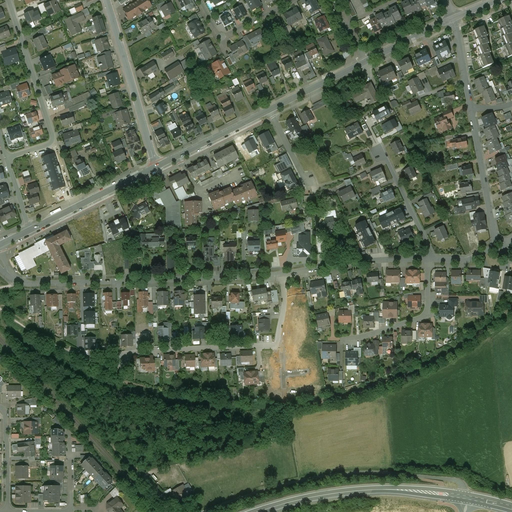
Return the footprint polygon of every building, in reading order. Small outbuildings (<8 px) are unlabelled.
[(53,1),(44,5),(48,13),(51,11),(52,14),(60,11),(55,2),(55,0),(53,1)] [(139,0),(137,2),(137,1),(136,2),(131,5),(129,6),(123,10),(126,15),(125,16),(126,15),(129,19),(128,20),(136,15),(136,16),(137,16),(136,15),(144,11),(144,12),(144,11),(151,6),(147,0),(139,0),(138,0),(139,0)] [(186,0),(176,0),(176,1),(180,8),(184,6),(184,7),(187,5),(189,4),(188,1),(186,0)] [(196,7),(192,0),(190,0),(188,1),(189,4),(187,5),(189,8),(190,7),(191,10),(196,7)] [(248,12),(241,0),(238,2),(241,7),(241,6),(245,14),(248,12)] [(245,0),(251,11),(260,6),(256,0),(245,0)] [(315,0),(305,0),(305,1),(311,11),(319,6),(315,0)] [(420,7),(416,0),(414,0),(409,3),(413,11),(414,13),(421,9),(420,7)] [(408,1),(401,4),(406,14),(413,11),(409,3),(408,1)] [(164,2),(156,6),(158,12),(162,10),(161,8),(166,6),(164,2)] [(43,3),(38,6),(42,14),(47,12),(43,3)] [(166,6),(161,8),(162,10),(163,12),(165,16),(169,14),(169,15),(175,12),(170,3),(166,6)] [(245,14),(241,6),(241,7),(233,11),(238,20),(246,15),(245,14)] [(401,18),(396,7),(389,10),(390,12),(394,21),(401,18)] [(296,9),(284,15),(289,25),(300,20),(302,19),(300,15),(296,9)] [(32,12),(24,15),(28,24),(33,22),(36,21),(32,12)] [(394,21),(390,12),(383,16),(387,23),(389,27),(395,23),(394,21)] [(82,13),(73,17),(75,22),(84,19),(82,13)] [(308,23),(303,13),(300,15),(302,19),(300,20),(303,26),(308,23)] [(223,14),(218,17),(222,24),(220,19),(228,15),(227,14),(224,16),(223,14)] [(382,14),(375,17),(376,19),(380,27),(387,23),(383,16),(382,14)] [(196,15),(189,18),(191,23),(197,20),(197,21),(199,20),(196,15)] [(228,15),(220,19),(222,24),(224,27),(232,23),(231,20),(228,15)] [(100,16),(92,19),(94,26),(103,23),(100,16)] [(511,25),(511,23),(509,16),(498,21),(502,30),(500,30),(503,37),(501,38),(505,46),(503,47),(508,58),(511,56),(511,27),(511,26),(511,25)] [(73,17),(65,20),(72,35),(80,32),(75,22),(73,17)] [(322,18),(315,21),(315,22),(316,21),(318,24),(316,25),(318,29),(320,28),(322,31),(323,31),(325,31),(326,30),(327,29),(329,27),(324,17),(322,18)] [(149,18),(139,25),(144,33),(154,27),(149,18)] [(278,19),(265,26),(269,33),(273,31),(274,32),(274,31),(282,27),(278,19)] [(376,19),(370,22),(374,32),(381,29),(380,27),(376,19)] [(191,23),(188,25),(190,30),(190,31),(191,33),(192,34),(195,38),(204,33),(203,30),(202,28),(201,28),(199,25),(200,24),(199,23),(198,22),(197,21),(197,20),(191,23)] [(361,20),(355,23),(358,29),(364,26),(361,20)] [(103,23),(94,26),(97,35),(105,32),(103,23)] [(0,29),(0,39),(0,40),(10,36),(6,27),(0,29)] [(484,27),(473,32),(476,40),(475,41),(478,48),(476,48),(480,57),(478,57),(483,69),(494,64),(489,53),(491,52),(487,44),(489,43),(486,36),(488,36),(484,27)] [(45,28),(37,31),(39,36),(39,37),(42,36),(47,34),(45,28)] [(247,37),(252,47),(252,48),(256,46),(255,43),(264,38),(260,30),(247,37)] [(39,37),(33,40),(38,52),(47,48),(42,36),(39,37)] [(252,47),(247,37),(246,36),(243,38),(243,39),(246,44),(249,48),(252,47)] [(106,38),(95,42),(98,52),(99,51),(108,49),(109,48),(106,38)] [(326,38),(318,41),(326,56),(329,54),(327,50),(331,48),(326,38)] [(201,53),(212,47),(209,40),(200,45),(198,46),(199,48),(201,53)] [(243,46),(241,42),(229,48),(232,53),(234,58),(246,51),(247,52),(250,50),(249,48),(246,44),(243,46)] [(445,42),(433,47),(437,57),(438,59),(451,53),(445,42)] [(313,44),(306,47),(309,52),(311,57),(318,54),(313,44)] [(61,47),(48,52),(49,55),(62,50),(61,47)] [(212,47),(201,53),(198,55),(199,56),(201,55),(205,61),(216,54),(212,47)] [(7,52),(2,53),(2,54),(6,65),(19,61),(15,49),(7,52)] [(170,50),(161,55),(164,60),(168,57),(169,59),(174,56),(173,54),(174,53),(173,51),(171,52),(170,50)] [(301,51),(294,54),(298,63),(295,64),(297,69),(307,64),(301,51)] [(345,51),(342,53),(343,54),(340,55),(343,60),(346,59),(345,58),(348,57),(348,56),(345,51)] [(430,59),(426,51),(415,56),(419,66),(424,64),(423,62),(430,59)] [(234,58),(232,53),(228,56),(229,58),(232,63),(236,61),(234,58)] [(49,55),(39,60),(45,71),(54,67),(51,59),(50,60),(48,56),(49,56),(49,55)] [(104,56),(98,58),(100,65),(101,71),(113,67),(111,62),(109,55),(108,55),(104,56)] [(288,59),(282,62),(285,70),(292,67),(288,59)] [(409,59),(399,63),(403,72),(407,71),(413,68),(409,59)] [(219,80),(224,77),(224,76),(221,78),(218,74),(214,76),(210,69),(212,68),(211,66),(215,64),(215,65),(222,61),(228,72),(230,74),(223,60),(219,62),(219,61),(210,65),(211,66),(207,68),(213,78),(217,76),(219,80)] [(222,61),(215,65),(215,64),(211,66),(212,68),(210,69),(214,76),(218,74),(221,78),(224,76),(229,73),(228,72),(222,61)] [(153,62),(143,68),(147,75),(152,72),(154,75),(159,72),(153,62)] [(178,63),(165,71),(169,78),(182,69),(178,63)] [(275,83),(273,77),(280,74),(274,63),(267,66),(272,77),(269,78),(272,84),(275,83)] [(74,66),(60,72),(65,83),(65,84),(79,78),(74,66)] [(435,67),(428,70),(431,77),(438,74),(437,72),(438,71),(436,66),(435,67)] [(450,66),(438,71),(443,82),(455,76),(453,72),(454,72),(454,71),(453,72),(450,66)] [(391,67),(379,73),(381,78),(384,84),(396,78),(395,75),(391,67)] [(143,68),(136,73),(140,80),(147,75),(143,68)] [(65,83),(60,72),(52,76),(56,86),(65,83)] [(424,72),(418,75),(420,79),(421,80),(426,78),(424,72)] [(111,74),(106,76),(108,82),(110,88),(120,85),(116,73),(111,74)] [(263,74),(256,77),(260,85),(267,81),(263,74)] [(418,78),(408,83),(414,95),(423,90),(419,80),(420,79),(418,75),(417,75),(418,78)] [(483,77),(475,81),(477,87),(486,83),(484,78),(483,77)] [(163,90),(162,90),(164,94),(174,88),(176,86),(175,85),(178,83),(177,81),(163,90)] [(251,81),(244,84),(248,92),(254,89),(251,81)] [(18,82),(10,85),(11,89),(12,91),(17,89),(16,88),(19,87),(18,82)] [(486,83),(477,87),(480,93),(482,92),(489,90),(486,83)] [(19,87),(16,88),(17,89),(20,98),(30,95),(26,84),(19,87)] [(363,90),(352,95),(356,103),(367,97),(369,101),(368,102),(370,101),(371,104),(370,105),(379,100),(371,84),(362,88),(363,90)] [(49,85),(44,87),(47,95),(53,93),(49,85)] [(238,87),(231,91),(237,102),(244,98),(238,87)] [(489,90),(482,92),(484,98),(493,95),(491,89),(489,90)] [(161,90),(149,97),(152,103),(157,100),(157,99),(164,95),(164,94),(162,90),(161,90)] [(8,92),(3,93),(3,94),(0,94),(0,105),(11,102),(8,92)] [(453,92),(444,94),(445,98),(441,99),(442,105),(446,104),(446,102),(455,100),(453,92)] [(118,93),(109,96),(113,110),(122,107),(118,93)] [(61,95),(50,98),(53,107),(58,105),(58,106),(64,105),(62,99),(61,95)] [(230,105),(226,95),(219,99),(223,108),(230,105)] [(493,95),(484,98),(487,104),(496,101),(493,95)] [(326,98),(313,105),(314,108),(311,109),(312,111),(326,105),(327,107),(329,105),(326,98)] [(409,101),(401,104),(403,109),(407,107),(407,106),(411,105),(409,101)] [(73,106),(68,108),(70,113),(86,106),(84,102),(73,106)] [(415,104),(414,104),(413,104),(411,105),(407,106),(407,107),(410,113),(413,111),(415,112),(420,110),(421,110),(417,102),(415,103),(415,104)] [(162,103),(154,108),(159,117),(168,112),(162,103)] [(214,105),(207,109),(214,122),(221,118),(214,105)] [(223,108),(222,109),(226,117),(234,113),(230,105),(223,108)] [(387,106),(372,114),(377,123),(391,115),(387,106)] [(450,109),(442,112),(444,116),(445,116),(447,119),(453,117),(450,109)] [(119,112),(114,114),(118,127),(130,123),(126,110),(119,112)] [(309,111),(301,115),(306,124),(313,120),(309,111)] [(35,112),(27,115),(28,119),(27,121),(28,123),(29,124),(31,123),(37,121),(38,121),(35,112)] [(71,114),(60,118),(63,126),(74,122),(71,114)] [(202,114),(196,118),(200,125),(206,122),(202,114)] [(492,114),(481,118),(484,124),(494,119),(492,114)] [(187,116),(180,119),(187,132),(194,129),(187,116)] [(444,116),(440,118),(439,117),(436,118),(436,119),(434,120),(436,124),(435,124),(435,125),(436,128),(437,128),(437,129),(438,129),(443,127),(444,131),(449,129),(448,127),(450,126),(449,122),(448,123),(446,120),(447,120),(447,119),(445,116),(444,116)] [(294,118),(286,122),(292,132),(296,130),(295,130),(299,128),(297,123),(297,124),(294,118)] [(494,119),(484,124),(486,129),(494,126),(497,125),(494,119)] [(395,120),(381,127),(385,135),(399,128),(395,120)] [(358,123),(345,130),(349,138),(355,135),(355,137),(363,133),(358,123)] [(20,126),(16,127),(16,128),(13,129),(17,139),(23,137),(22,133),(20,126)] [(36,128),(30,130),(32,137),(36,136),(36,137),(39,136),(39,135),(42,134),(40,126),(36,128)] [(486,129),(484,131),(486,136),(496,132),(494,126),(486,129)] [(176,128),(170,131),(174,139),(180,135),(176,128)] [(13,129),(11,130),(10,129),(7,130),(9,138),(10,142),(17,139),(13,129)] [(163,131),(158,134),(159,135),(156,136),(162,147),(169,144),(163,131)] [(71,133),(63,136),(66,145),(73,143),(73,144),(81,142),(78,132),(71,134),(71,133)] [(267,132),(259,137),(266,151),(270,149),(272,152),(278,149),(276,146),(271,148),(269,145),(273,144),(273,143),(267,132)] [(496,132),(486,136),(489,142),(496,139),(499,137),(496,132)] [(129,141),(131,149),(132,149),(140,146),(137,138),(136,139),(129,141)] [(465,138),(450,141),(451,147),(457,146),(458,149),(467,147),(465,138)] [(489,142),(486,143),(488,149),(499,144),(496,139),(489,142)] [(259,154),(252,140),(244,144),(251,158),(259,154)] [(119,141),(112,144),(115,153),(121,150),(123,149),(119,141)] [(399,141),(391,145),(396,155),(404,151),(402,148),(403,148),(400,143),(399,141)] [(499,144),(488,149),(491,154),(499,151),(501,150),(499,144)] [(225,150),(222,151),(223,151),(213,156),(219,167),(227,163),(229,161),(229,162),(234,160),(234,159),(237,157),(237,158),(238,158),(232,147),(225,150)] [(115,153),(113,154),(117,164),(121,162),(121,161),(125,159),(121,150),(115,153)] [(54,154),(41,158),(52,190),(65,186),(54,154)] [(290,168),(293,167),(286,154),(278,158),(280,163),(274,166),(278,174),(290,168)] [(362,155),(353,159),(357,167),(366,163),(362,155)] [(496,159),(495,160),(497,165),(506,162),(507,161),(504,155),(502,157),(496,159)] [(82,159),(78,161),(76,158),(73,159),(74,163),(78,171),(86,168),(82,159)] [(205,160),(193,167),(190,168),(187,170),(194,183),(200,181),(197,176),(210,170),(205,160)] [(497,165),(496,166),(499,172),(507,168),(508,168),(506,162),(497,165)] [(471,166),(462,168),(463,176),(467,175),(472,174),(471,166)] [(412,167),(403,171),(408,181),(416,177),(412,167)] [(290,168),(278,174),(276,176),(279,181),(277,182),(280,189),(283,187),(286,193),(292,190),(293,192),(300,188),(290,168)] [(499,172),(497,172),(500,178),(509,174),(507,168),(499,172)] [(377,170),(370,173),(374,182),(378,180),(380,186),(387,182),(385,177),(383,172),(381,169),(377,170)] [(500,178),(499,179),(501,184),(509,181),(511,179),(511,175),(511,173),(500,178)] [(184,175),(181,176),(180,174),(169,180),(173,189),(178,187),(188,182),(188,181),(186,178),(186,177),(185,178),(184,175)] [(29,175),(22,177),(24,183),(31,181),(29,175)] [(350,179),(344,181),(347,188),(353,185),(350,179)] [(501,184),(500,185),(502,191),(505,190),(510,187),(511,187),(509,181),(501,184)] [(250,183),(241,187),(240,186),(245,199),(246,201),(246,200),(256,197),(250,182),(250,183)] [(465,183),(460,184),(462,194),(466,193),(472,192),(470,183),(470,182),(465,183)] [(36,184),(28,187),(27,188),(28,190),(29,191),(30,193),(31,193),(32,195),(36,193),(36,194),(39,193),(36,184)] [(6,185),(0,186),(0,201),(10,198),(6,185)] [(169,189),(166,191),(164,187),(153,193),(156,200),(160,198),(164,205),(166,208),(166,228),(181,228),(180,201),(179,201),(176,203),(169,189)] [(184,192),(180,189),(179,189),(178,187),(173,189),(179,201),(180,201),(184,199),(188,198),(184,192)] [(351,187),(339,193),(341,199),(342,198),(344,202),(350,199),(350,198),(354,196),(355,196),(351,187)] [(230,189),(221,192),(219,193),(224,204),(234,200),(231,192),(229,188),(230,189)] [(241,188),(239,189),(239,188),(239,189),(231,192),(234,200),(235,204),(236,204),(235,203),(245,199),(241,188)] [(391,190),(381,195),(382,198),(384,202),(394,198),(393,194),(391,190)] [(218,192),(209,196),(208,195),(214,210),(214,209),(224,205),(224,206),(224,204),(219,193),(218,191),(218,192)] [(511,192),(507,195),(502,197),(505,203),(511,200),(511,192)] [(32,195),(27,196),(30,205),(39,202),(36,194),(36,193),(32,195)] [(160,198),(156,200),(155,201),(161,206),(164,205),(160,198)] [(473,199),(466,200),(468,208),(473,207),(479,206),(478,198),(473,199)] [(295,199),(280,203),(282,211),(297,207),(295,199)] [(426,199),(419,203),(424,213),(432,208),(430,205),(429,205),(426,199)] [(466,200),(459,201),(460,206),(458,207),(459,212),(464,211),(473,209),(473,207),(468,208),(466,200)] [(511,200),(505,203),(503,204),(506,210),(511,206),(511,200)] [(201,202),(185,203),(186,213),(185,213),(185,225),(196,225),(195,216),(199,216),(199,213),(200,213),(200,203),(201,203),(201,202)] [(141,206),(137,208),(137,209),(134,207),(135,207),(134,207),(132,211),(134,212),(133,218),(138,220),(139,216),(140,215),(141,216),(141,215),(145,213),(146,213),(145,213),(149,212),(148,212),(149,212),(145,204),(141,206)] [(11,206),(0,211),(0,219),(1,223),(16,216),(11,206)] [(424,213),(426,217),(434,213),(432,208),(424,213)] [(405,218),(401,209),(393,212),(386,215),(386,216),(379,219),(383,229),(391,225),(391,226),(398,223),(398,222),(405,218)] [(257,211),(248,211),(248,222),(257,221),(257,211)] [(483,213),(474,215),(475,220),(467,222),(468,227),(468,228),(476,226),(477,231),(486,229),(485,225),(486,225),(484,217),(483,213)] [(94,221),(101,218),(99,214),(76,223),(78,228),(83,226),(86,234),(94,230),(92,226),(95,225),(94,221)] [(334,218),(325,220),(326,229),(331,228),(331,229),(335,228),(335,227),(336,227),(334,218)] [(110,229),(107,231),(109,235),(111,233),(113,236),(114,237),(120,234),(120,233),(121,232),(122,233),(129,230),(128,229),(128,228),(127,226),(124,219),(118,222),(117,221),(114,222),(114,223),(108,226),(110,229)] [(365,221),(355,226),(359,233),(358,234),(362,241),(366,248),(376,243),(372,236),(373,236),(369,228),(369,229),(365,221)] [(301,226),(290,229),(291,235),(302,232),(301,226)] [(443,227),(435,231),(437,236),(440,241),(441,241),(443,240),(444,239),(448,238),(446,234),(447,233),(443,227)] [(410,229),(404,232),(403,230),(398,232),(403,242),(410,239),(414,237),(410,229)] [(54,237),(58,246),(70,240),(69,237),(66,232),(66,231),(54,237)] [(284,232),(275,233),(276,240),(276,243),(285,241),(284,232)] [(106,244),(104,233),(95,234),(96,240),(89,241),(89,247),(106,244)] [(307,257),(307,255),(312,255),(311,246),(310,246),(310,233),(305,233),(305,236),(299,236),(299,244),(297,244),(297,250),(293,250),(293,255),(300,255),(300,257),(307,257)] [(150,239),(146,239),(146,235),(146,234),(141,235),(141,245),(146,245),(146,243),(148,243),(148,248),(159,247),(159,244),(163,244),(163,245),(164,245),(163,239),(164,239),(159,239),(155,239),(155,238),(150,238),(150,239)] [(54,237),(53,236),(36,245),(36,246),(20,255),(27,269),(34,265),(31,259),(49,250),(58,246),(54,237)] [(276,240),(270,241),(269,237),(265,238),(267,250),(277,248),(276,243),(276,240)] [(195,238),(186,238),(186,246),(195,246),(195,238)] [(259,251),(259,242),(247,242),(247,251),(249,251),(249,252),(254,252),(254,251),(259,251)] [(207,248),(204,248),(204,262),(213,262),(217,261),(217,257),(217,256),(213,256),(212,248),(212,243),(207,243),(207,248)] [(224,247),(223,248),(223,251),(223,252),(225,252),(225,261),(233,261),(233,252),(235,252),(235,244),(230,244),(230,247),(224,247)] [(97,246),(93,247),(94,251),(95,253),(98,252),(99,254),(103,255),(101,245),(97,246)] [(58,246),(49,250),(61,274),(70,269),(58,246)] [(100,255),(95,255),(95,262),(90,262),(90,252),(84,253),(85,258),(81,258),(81,263),(83,263),(84,266),(82,266),(83,271),(89,270),(89,269),(94,269),(94,270),(102,270),(102,262),(100,262),(100,255)] [(400,271),(387,271),(387,279),(387,282),(391,283),(399,283),(400,282),(400,278),(400,271)] [(461,272),(455,272),(455,271),(452,271),(452,279),(455,279),(455,284),(461,284),(461,283),(461,276),(461,272)] [(476,272),(472,272),(472,271),(467,271),(467,278),(469,278),(471,280),(474,280),(474,281),(480,281),(480,280),(480,271),(476,271),(476,272)] [(500,273),(490,272),(489,279),(488,283),(491,283),(490,287),(490,288),(497,289),(500,273)] [(378,273),(367,274),(368,282),(379,281),(378,273)] [(446,273),(437,273),(437,283),(446,283),(446,279),(446,273)] [(511,278),(505,277),(503,289),(511,290),(511,278)] [(361,280),(352,282),(350,282),(351,290),(354,290),(356,290),(358,295),(363,294),(362,288),(361,280)] [(324,281),(311,283),(310,287),(312,294),(319,293),(320,298),(326,297),(325,292),(326,292),(324,281)] [(350,282),(342,284),(342,287),(341,287),(342,290),(343,290),(343,292),(344,292),(345,297),(347,297),(350,296),(349,291),(351,290),(350,282)] [(446,283),(437,283),(437,292),(443,292),(446,292),(446,289),(446,285),(446,283)] [(265,289),(251,292),(253,301),(267,299),(266,292),(265,289)] [(202,291),(192,291),(193,307),(203,307),(202,291)] [(147,292),(139,293),(139,300),(137,300),(137,307),(148,306),(147,298),(149,298),(149,295),(149,296),(147,296),(147,292)] [(167,292),(157,292),(158,305),(161,305),(161,306),(167,306),(167,292)] [(183,292),(175,292),(175,299),(174,299),(174,306),(183,306),(183,292)] [(129,293),(121,293),(121,301),(123,301),(123,306),(127,306),(127,300),(129,300),(129,293)] [(239,294),(231,293),(231,297),(229,297),(229,302),(230,302),(230,309),(244,309),(244,302),(238,302),(239,294)] [(111,294),(103,294),(103,297),(103,300),(103,303),(105,303),(105,310),(112,310),(111,294)] [(39,295),(30,296),(30,301),(28,301),(28,306),(33,306),(40,306),(41,306),(41,303),(39,303),(39,295)] [(57,295),(49,295),(49,303),(51,303),(51,308),(55,308),(55,303),(57,302),(57,295)] [(75,295),(67,295),(67,303),(69,303),(69,309),(73,308),(73,302),(75,302),(75,295)] [(413,297),(409,297),(408,299),(408,307),(409,307),(420,307),(420,297),(413,297)] [(221,298),(211,298),(211,308),(217,308),(217,307),(222,307),(221,298)] [(478,302),(472,302),(472,303),(467,303),(467,307),(468,308),(467,309),(467,311),(468,312),(470,312),(470,311),(472,311),(472,315),(483,315),(483,304),(483,303),(479,303),(478,303),(478,302)] [(397,303),(389,303),(384,303),(384,309),(383,309),(383,318),(385,318),(393,318),(393,317),(397,317),(397,303)] [(449,306),(448,307),(445,307),(444,306),(440,306),(440,314),(446,314),(446,316),(447,316),(447,317),(447,318),(449,319),(450,319),(451,319),(452,317),(452,316),(453,316),(453,306),(450,306),(449,306)] [(349,311),(339,311),(339,322),(344,322),(344,321),(351,321),(351,317),(350,316),(350,314),(350,311),(349,311)] [(328,314),(316,316),(319,327),(321,326),(322,327),(324,327),(325,326),(330,325),(329,317),(328,314)] [(366,317),(366,319),(364,319),(364,327),(373,327),(374,317),(366,317)] [(260,320),(259,321),(259,331),(268,330),(268,322),(269,322),(269,320),(260,320)] [(77,335),(77,326),(67,326),(67,331),(67,332),(67,334),(68,336),(77,335)] [(196,331),(193,331),(193,341),(205,341),(205,330),(202,330),(202,326),(196,326),(196,331)] [(241,326),(231,327),(231,331),(230,332),(230,334),(232,336),(232,338),(241,337),(241,332),(242,331),(242,329),(241,328),(241,326)] [(287,341),(294,340),(293,337),(296,336),(295,326),(287,327),(288,332),(286,332),(287,341)] [(168,335),(168,328),(163,329),(163,327),(158,327),(158,338),(163,338),(163,341),(167,341),(167,335),(168,335)] [(408,331),(402,331),(402,340),(406,340),(406,341),(412,341),(412,340),(412,331),(411,331),(408,331)] [(131,335),(122,335),(122,340),(123,341),(123,346),(132,346),(132,340),(132,335),(131,335)] [(389,336),(387,336),(387,337),(383,337),(382,347),(382,349),(383,349),(383,348),(386,348),(392,348),(392,349),(393,349),(393,340),(393,339),(393,337),(389,337),(389,336)] [(368,345),(365,345),(365,351),(363,352),(365,354),(368,354),(370,355),(373,355),(374,354),(374,350),(374,345),(373,345),(371,345),(369,343),(368,345)] [(250,352),(240,352),(240,356),(240,362),(241,362),(251,361),(250,352)] [(358,352),(345,352),(345,367),(358,367),(358,352)] [(230,355),(220,355),(220,364),(230,364),(231,364),(230,358),(230,355)] [(274,355),(264,355),(265,365),(275,364),(274,361),(275,361),(275,357),(274,357),(274,355)] [(148,357),(148,359),(145,359),(145,358),(140,359),(140,364),(142,363),(142,368),(147,368),(147,370),(154,370),(154,368),(154,364),(152,364),(152,359),(152,356),(148,357)] [(175,356),(163,356),(164,366),(167,366),(167,367),(172,366),(175,366),(175,360),(175,356)] [(194,356),(190,357),(190,356),(185,356),(186,364),(185,364),(185,367),(186,367),(186,369),(189,368),(189,367),(194,367),(194,358),(194,356)] [(160,358),(152,359),(152,364),(154,364),(154,368),(160,367),(160,358)] [(334,370),(334,371),(329,371),(329,370),(329,381),(330,381),(333,381),(338,381),(338,372),(338,370),(334,370)] [(309,377),(310,386),(320,385),(319,376),(309,377)] [(267,381),(268,391),(278,390),(278,380),(267,381)] [(8,386),(7,386),(7,393),(7,396),(6,396),(6,397),(7,397),(7,398),(14,398),(14,397),(20,397),(20,387),(20,386),(8,386)] [(24,405),(17,405),(17,415),(29,415),(29,411),(30,411),(30,404),(30,403),(24,403),(24,405)] [(33,422),(24,422),(24,434),(31,434),(37,434),(37,424),(37,422),(33,422)] [(276,429),(269,430),(271,440),(278,439),(276,429)] [(33,442),(26,443),(28,451),(26,451),(27,457),(28,456),(34,456),(35,456),(33,442)] [(26,443),(18,444),(12,445),(13,452),(18,451),(19,452),(26,451),(28,451),(26,443)] [(85,460),(83,462),(83,463),(81,465),(86,470),(93,462),(89,458),(86,460),(85,460)] [(93,462),(86,470),(90,474),(98,467),(93,462)] [(27,466),(16,466),(16,471),(16,479),(27,479),(27,466)] [(54,467),(50,467),(50,480),(62,480),(62,467),(54,467)] [(98,467),(90,474),(95,479),(102,472),(98,467)] [(102,472),(95,479),(99,484),(107,477),(102,472)] [(107,477),(99,484),(104,489),(105,488),(106,487),(106,488),(109,485),(112,482),(107,477)] [(189,482),(172,491),(177,502),(190,495),(189,492),(193,490),(189,482)] [(56,486),(45,486),(45,494),(44,494),(44,500),(49,500),(49,502),(59,502),(58,491),(58,486),(56,486)] [(115,488),(110,493),(114,499),(116,497),(117,498),(120,495),(115,488)] [(30,494),(16,494),(16,503),(29,503),(29,499),(30,499),(30,494)] [(114,499),(107,505),(108,505),(107,508),(107,509),(108,511),(107,511),(118,511),(117,510),(117,508),(120,506),(118,505),(120,503),(117,498),(116,497),(114,499)]
